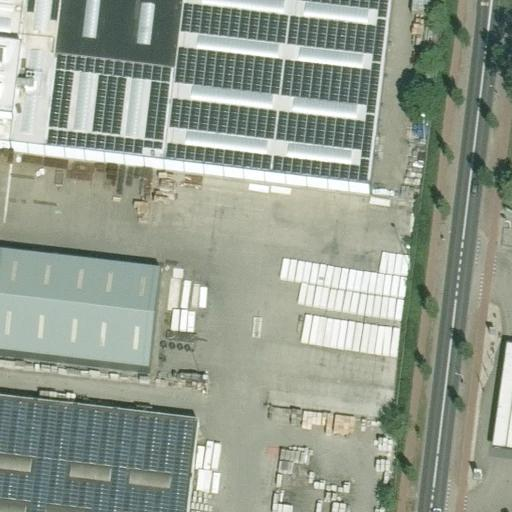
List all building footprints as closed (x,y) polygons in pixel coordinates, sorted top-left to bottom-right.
[(394,4),(355,0),(0,0),(0,150),(44,156),(371,195),(394,4)] [(0,255),(0,358),(149,376),(161,275),(0,255)] [(511,343),(506,343),(494,446),(511,448),(511,343)] [(189,511),(199,426),(0,402),(0,511),(189,511)] [(354,478),(356,456),(333,454),(331,475),(354,478)]
